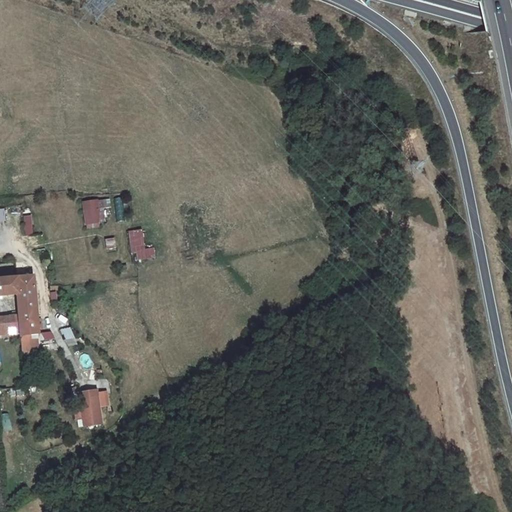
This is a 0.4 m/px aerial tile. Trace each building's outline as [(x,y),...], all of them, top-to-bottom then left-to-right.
[(83,203),(86,224),(98,222),(96,202),(83,203)] [(23,204),(24,217),(33,217),(32,204),(23,204)] [(129,233),(132,260),(155,258),(154,249),(145,250),(143,231),(129,233)] [(20,331),(22,351),(39,350),(32,275),(15,277),(16,293),(18,314),(20,331)] [(0,278),(0,294),(16,293),(15,277),(0,278)] [(0,333),(20,331),(18,314),(0,315),(0,333)] [(46,341),(54,338),(52,331),(43,334),(46,341)] [(25,371),(26,384),(35,383),(34,370),(25,371)] [(78,393),(84,427),(102,425),(97,390),(78,393)]
